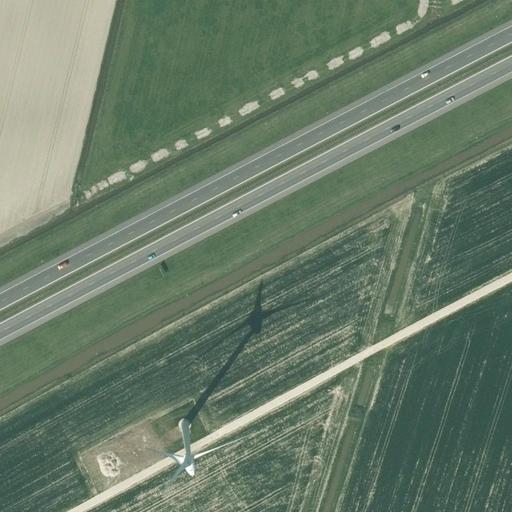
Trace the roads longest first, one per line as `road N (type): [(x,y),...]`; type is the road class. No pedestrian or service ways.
road 1 (motorway): [(0,331),(511,58)]
road 2 (motorway): [(511,28),(0,300)]
road 3 (track): [(511,277),(76,511)]
